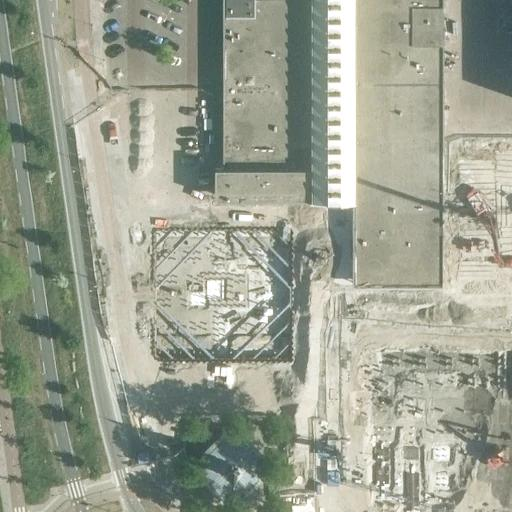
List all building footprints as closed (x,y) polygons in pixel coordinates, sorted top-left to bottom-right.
[(223,196),(223,223),(353,223),(354,282),(444,281),(444,261),(444,233),(444,196),(444,149),(444,138),(444,110),(443,81),(443,52),(443,42),(443,4),(443,0),(222,0),(223,14),(223,33),(223,61),(223,77),(223,84),(223,90),(223,110),(223,139),(223,167),(223,196)] [(452,149),(444,149),(444,196),(444,233),(444,261),(511,260),(511,145),(452,146),(452,149)] [(285,236),(158,236),(158,357),(285,357),(285,236)] [(511,511),(511,321),(351,322),(350,511),(511,511)] [(203,475),(219,491),(242,491),(257,476),(257,453),(242,437),(219,437),(204,452),(203,475)]
